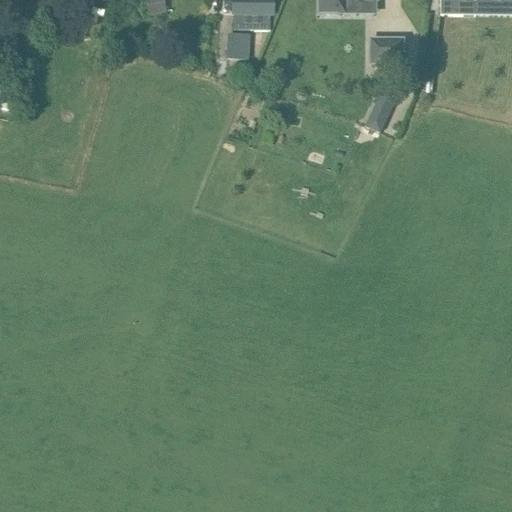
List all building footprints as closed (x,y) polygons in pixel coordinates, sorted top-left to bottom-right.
[(145,0),(149,17),(166,14),(163,0),(145,0)] [(232,0),(232,17),(272,17),(272,0),(232,0)] [(318,0),(319,15),(339,15),(339,2),(377,2),(376,0),(318,0)] [(491,4),(491,3),(500,3),(500,4),(502,4),(502,2),(511,1),(511,0),(440,0),(440,17),(475,18),(475,1),(490,2),(490,4),(491,4)] [(250,38),(228,37),(227,62),(248,63),(250,38)] [(403,42),(370,42),(370,66),(402,66),(403,42)]
